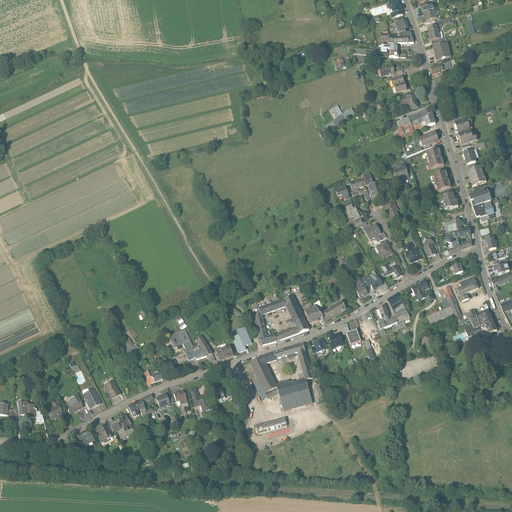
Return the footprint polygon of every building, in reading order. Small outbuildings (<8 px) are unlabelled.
[(397,1),(389,3),(392,14),(391,15),(392,20),(402,17),(397,1)] [(421,8),(423,15),(434,12),(432,5),(421,8)] [(423,15),(426,22),(436,19),(434,12),(423,15)] [(408,45),(414,45),(411,34),(406,34),(405,31),(408,30),(405,22),(392,26),(395,35),(399,35),(400,39),(404,39),(408,39),(408,45)] [(471,22),(467,24),(470,35),(475,33),(471,22)] [(436,26),(428,28),(431,41),(440,38),(436,26)] [(388,45),(398,45),(398,39),(389,39),(389,36),(381,36),(381,42),(388,42),(388,45)] [(432,48),(436,61),(451,57),(447,44),(432,48)] [(336,69),(341,67),(340,63),(343,62),(342,59),(335,61),(336,64),(335,65),(336,69)] [(455,62),(441,66),(443,72),(455,69),(454,67),(456,66),(455,62)] [(441,66),(430,70),(433,76),(443,74),(443,72),(441,66)] [(390,76),(395,75),(393,67),(381,70),(383,78),(390,76)] [(395,88),(404,85),(402,79),(395,81),(392,82),(394,88),(395,88)] [(404,85),(395,88),(396,95),(403,93),(407,92),(405,85),(404,85)] [(418,109),(414,96),(401,100),(404,107),(411,105),(412,111),(418,109)] [(327,131),(355,115),(351,110),(343,114),(341,115),(339,117),(333,123),(325,127),(324,127),(327,132),(327,131)] [(410,125),(432,115),(430,110),(397,124),(400,130),(410,125)] [(435,125),(432,115),(410,125),(413,132),(425,125),(426,128),(435,125)] [(455,124),(458,135),(470,132),(469,127),(472,126),(470,120),(461,122),(455,124)] [(413,132),(410,125),(400,130),(401,134),(402,136),(406,135),(407,137),(415,135),(413,132)] [(324,143),(330,140),(323,128),(319,130),(318,131),(324,143)] [(420,138),(424,147),(440,140),(437,131),(420,138)] [(458,135),(462,147),(468,145),(477,142),(475,136),(472,137),(470,132),(458,135)] [(470,147),(471,151),(472,152),(485,147),(484,143),(470,147)] [(405,152),(406,153),(408,157),(424,150),(422,147),(413,151),(413,150),(405,152)] [(432,169),(445,165),(439,148),(427,152),(432,169)] [(467,166),(475,163),(472,152),(471,151),(463,154),(466,162),(466,163),(467,166)] [(467,166),(465,166),(467,172),(473,170),(472,168),(476,166),(475,163),(467,166)] [(399,166),(404,181),(411,178),(410,176),(407,169),(405,164),(399,166)] [(392,168),(398,183),(404,181),(399,166),(392,168)] [(467,172),(473,188),(478,186),(486,183),(480,168),(473,170),(467,172)] [(446,172),(433,176),(438,192),(446,190),(451,188),(446,172)] [(364,175),(369,186),(369,185),(374,184),(369,173),(364,175)] [(358,189),(364,187),(361,180),(350,184),(350,185),(353,193),(353,194),(359,192),(358,189)] [(369,185),(371,191),(380,188),(378,183),(374,184),(369,185)] [(343,187),(336,190),(339,199),(343,197),(344,201),(350,199),(349,194),(346,186),(343,187)] [(371,191),(373,197),(382,194),(380,188),(371,191)] [(489,191),(469,198),(472,208),(483,205),(490,203),(492,202),(489,191)] [(447,196),(444,197),(445,198),(440,200),(441,204),(442,204),(444,210),(446,210),(449,209),(449,211),(458,208),(456,201),(455,201),(453,195),(452,194),(447,196)] [(362,198),(356,200),(359,206),(365,204),(362,198)] [(383,207),(391,224),(401,219),(397,213),(400,212),(395,202),(394,202),(385,207),(383,207)] [(490,203),(483,205),(486,217),(494,215),(490,203)] [(357,226),(363,223),(361,219),(363,217),(361,213),(360,213),(360,212),(360,211),(358,211),(355,204),(346,208),(347,211),(341,213),(345,221),(349,219),(350,220),(348,221),(349,223),(344,225),(347,231),(357,226)] [(483,205),(472,208),(474,214),(478,213),(480,217),(480,218),(486,217),(483,205)] [(444,214),(445,223),(452,222),(452,221),(451,213),(444,214)] [(453,233),(462,232),(462,230),(460,231),(460,228),(462,228),(462,226),(460,226),(459,220),(452,221),(452,222),(452,225),(453,232),(453,233)] [(364,230),(370,241),(375,238),(382,234),(376,224),(372,227),(364,230)] [(387,238),(384,233),(382,234),(375,238),(378,243),(380,242),(387,238)] [(489,237),(486,237),(487,240),(486,240),(488,248),(489,248),(489,251),(496,250),(493,237),(490,238),(489,237)] [(428,258),(437,255),(434,246),(436,243),(427,239),(424,246),(428,258)] [(381,244),(376,247),(383,260),(394,254),(387,242),(381,244)] [(411,264),(422,260),(417,247),(414,249),(411,242),(402,246),(407,259),(408,259),(411,264)] [(453,243),(452,244),(453,249),(447,251),(449,256),(460,252),(459,247),(458,242),(453,243)] [(459,247),(460,252),(472,247),(471,243),(459,247)] [(495,254),(487,256),(489,264),(492,263),(493,266),(498,264),(497,260),(505,258),(503,253),(496,255),(495,254)] [(342,257),(341,255),(333,260),(337,268),(342,265),(346,272),(354,267),(351,261),(350,262),(348,259),(344,261),(343,259),(345,258),(343,256),(342,257)] [(398,279),(403,276),(397,265),(396,265),(390,268),(389,266),(388,263),(381,267),(387,277),(391,275),(394,273),(398,279)] [(492,269),(495,276),(509,271),(506,264),(492,269)] [(460,265),(452,268),(453,271),(451,272),(453,277),(463,273),(460,265)] [(366,278),(360,282),(366,292),(371,288),(373,291),(382,286),(379,281),(375,274),(369,278),(370,280),(367,281),(366,278)] [(511,276),(491,284),(495,293),(498,291),(497,288),(511,282),(511,276)] [(461,289),(475,282),(473,278),(459,284),(461,289)] [(344,288),(340,280),(337,282),(335,279),(328,282),(334,295),(341,291),(341,290),(344,288)] [(423,292),(429,289),(424,280),(410,288),(415,296),(419,302),(426,298),(423,292)] [(366,292),(360,282),(356,285),(357,286),(353,288),(359,299),(367,294),(366,292)] [(456,291),(461,302),(469,299),(467,294),(478,289),(475,282),(461,289),(456,291)] [(456,323),(468,319),(467,314),(466,313),(460,316),(456,305),(457,305),(449,287),(443,290),(446,298),(442,300),(445,309),(427,317),(429,325),(453,315),(456,323)] [(500,292),(495,294),(499,305),(509,301),(506,294),(501,295),(500,292)] [(411,319),(397,294),(387,300),(396,318),(399,324),(404,322),(411,319)] [(296,330),(299,335),(309,331),(293,298),(284,301),(286,308),(296,330)] [(511,300),(509,301),(499,305),(503,314),(511,310),(511,300)] [(262,316),(286,308),(284,301),(259,309),(261,315),(261,316),(262,316)] [(342,303),(323,313),(327,321),(346,311),(342,303)] [(485,316),(488,311),(489,310),(486,304),(483,306),(486,311),(476,316),(474,311),(467,314),(468,319),(471,326),(487,319),(485,316)] [(383,321),(389,318),(386,306),(379,309),(380,310),(381,315),(383,321)] [(310,325),(318,322),(318,320),(323,318),(320,314),(317,311),(315,308),(305,312),(310,325)] [(140,314),(143,320),(148,317),(145,311),(140,314)] [(495,329),(488,311),(485,316),(487,319),(471,326),(464,330),(465,332),(456,336),(459,343),(482,332),(486,330),(488,335),(496,332),(495,329)] [(262,316),(261,316),(261,315),(255,317),(260,340),(267,338),(267,336),(262,316)] [(392,326),(399,324),(396,318),(391,320),(391,318),(389,318),(383,321),(384,323),(385,329),(392,326)] [(177,321),(183,330),(186,328),(180,319),(177,321)] [(407,328),(404,322),(399,324),(392,326),(394,333),(407,328)] [(347,325),(341,327),(344,336),(347,335),(350,334),(347,325)] [(239,336),(232,339),(239,354),(245,351),(244,348),(251,345),(245,329),(237,332),(239,336)] [(276,343),(299,335),(296,330),(274,337),(276,343)] [(207,357),(204,353),(204,352),(202,350),(200,351),(194,354),(192,351),(192,349),(193,349),(185,331),(169,338),(171,343),(173,349),(179,346),(182,344),(184,349),(185,349),(186,353),(177,357),(178,359),(174,360),(176,366),(181,364),(180,363),(187,360),(188,362),(190,361),(190,360),(192,359),(195,357),(196,360),(207,357)] [(350,334),(347,335),(351,346),(361,342),(357,331),(350,334)] [(334,336),(329,337),(333,350),(344,346),(340,334),(334,336)] [(276,343),(274,337),(274,336),(269,338),(268,336),(267,336),(267,338),(260,340),(262,346),(262,347),(276,343)] [(499,336),(486,342),(489,349),(502,343),(499,336)] [(202,337),(196,340),(199,344),(201,349),(202,350),(204,352),(204,353),(207,357),(212,354),(202,337)] [(373,339),(370,341),(376,357),(382,355),(379,349),(378,350),(373,339)] [(126,341),(126,342),(130,349),(135,346),(133,344),(132,345),(129,340),(126,341)] [(324,340),(313,344),(314,347),(317,355),(322,353),(324,354),(325,352),(327,351),(327,349),(328,346),(325,345),(324,340)] [(126,342),(121,345),(125,352),(127,356),(132,353),(131,352),(130,349),(126,342)] [(304,345),(285,351),(287,359),(299,357),(306,381),(313,379),(304,345)] [(229,347),(216,351),(220,361),(233,356),(229,347)] [(372,349),(367,350),(371,361),(376,359),(372,349)] [(285,351),(263,357),(266,365),(287,359),(285,351)] [(212,354),(207,357),(210,363),(215,360),(212,354)] [(266,365),(263,357),(261,359),(250,364),(258,381),(253,383),(262,401),(267,399),(268,400),(279,395),(276,384),(266,365)] [(149,389),(152,387),(150,385),(162,379),(159,373),(158,371),(153,373),(154,376),(150,378),(148,372),(144,374),(147,382),(146,383),(149,389)] [(313,405),(306,381),(294,384),(293,382),(290,383),(289,381),(276,384),(279,395),(284,414),(313,405)] [(113,383),(105,388),(111,400),(119,395),(113,383)] [(229,385),(221,387),(222,394),(231,393),(229,385)] [(321,386),(316,388),(320,398),(317,400),(319,406),(328,403),(321,386)] [(204,387),(200,388),(204,402),(211,400),(212,406),(218,404),(214,391),(206,393),(204,387)] [(185,399),(186,402),(189,401),(191,409),(197,407),(192,389),(183,392),(184,394),(185,399)] [(93,392),(84,397),(87,403),(90,409),(100,404),(93,392)] [(174,392),(166,395),(169,403),(177,399),(174,392)] [(82,408),(77,397),(73,399),(75,402),(65,407),(69,415),(75,412),(76,413),(79,411),(79,410),(82,408)] [(144,401),(147,407),(148,407),(152,414),(160,410),(158,405),(154,408),(150,401),(149,398),(144,401)] [(144,401),(138,404),(143,413),(147,411),(145,408),(147,407),(144,401)] [(50,420),(51,423),(55,421),(56,422),(58,420),(58,419),(62,417),(56,404),(52,406),(51,406),(51,407),(53,410),(47,413),(50,420)] [(27,406),(17,406),(18,419),(23,418),(23,419),(24,419),(24,418),(25,418),(28,418),(27,409),(27,406)] [(30,409),(27,409),(28,418),(25,418),(25,421),(36,421),(37,425),(43,425),(40,415),(36,416),(36,412),(34,412),(34,408),(30,408),(30,409)] [(135,412),(128,415),(129,418),(132,424),(134,428),(141,424),(135,412)] [(67,418),(61,421),(64,427),(70,424),(67,418)] [(129,418),(123,421),(126,427),(132,424),(129,418)] [(287,421),(257,429),(259,436),(289,428),(287,421)] [(108,425),(95,431),(99,438),(100,438),(103,443),(114,437),(108,425)] [(89,432),(76,438),(82,449),(94,443),(89,432)]
